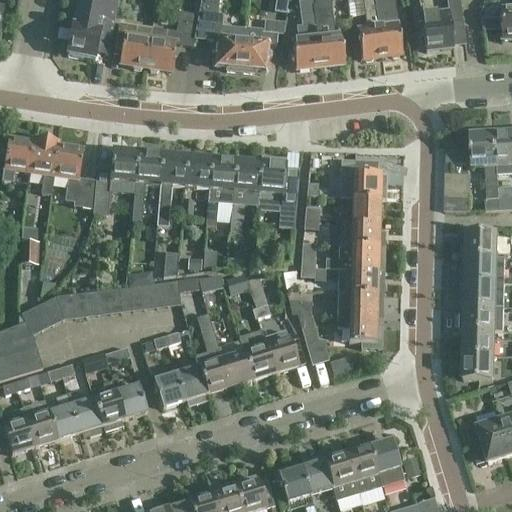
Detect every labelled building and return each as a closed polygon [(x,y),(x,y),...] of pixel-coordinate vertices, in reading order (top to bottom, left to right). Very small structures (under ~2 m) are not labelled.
[(117,9),(118,0),(90,0),(90,1),(83,0),(77,0),(76,10),(66,59),(94,65),(98,45),(109,47),(117,9)] [(118,0),(117,9),(136,13),(138,0),(118,0)] [(224,75),(239,77),(242,45),(244,35),(221,32),(222,20),(216,20),(218,0),(201,0),(198,19),(194,43),(213,45),(211,55),(216,56),(215,71),(225,72),(224,75)] [(313,8),(320,71),(344,68),(341,39),(334,40),(330,0),(314,0),(314,8),(313,8)] [(381,61),(373,0),(348,0),(347,0),(349,21),(365,19),(367,31),(357,32),(361,63),(381,61)] [(373,0),(381,61),(401,58),(393,0),(373,0)] [(465,48),(459,1),(458,0),(446,0),(447,3),(448,14),(421,18),(425,55),(453,51),(453,49),(465,48)] [(511,42),(511,0),(510,0),(511,11),(498,11),(500,43),(511,42)] [(320,71),(313,8),(312,2),(301,4),(302,17),(300,17),(301,29),(296,30),(296,34),(297,44),(292,45),(295,73),(320,71)] [(193,43),(194,43),(198,19),(179,15),(175,35),(151,31),(145,72),(147,72),(149,75),(157,76),(159,74),(171,76),(175,51),(174,51),(174,48),(192,51),(193,43)] [(277,38),(282,39),(284,26),(264,24),(263,37),(260,36),(261,34),(244,32),(244,35),(242,45),(239,77),(254,78),(254,74),(265,75),(266,61),(271,61),(272,49),(275,49),(277,38)] [(143,72),(145,72),(151,31),(119,27),(115,52),(121,52),(119,68),(131,70),(132,72),(141,74),(143,72)] [(370,63),(370,76),(413,77),(413,64),(370,63)] [(303,78),(305,90),(357,82),(355,70),(303,78)] [(511,130),(505,131),(502,134),(502,137),(495,138),(497,178),(511,177),(511,130)] [(499,202),(497,178),(495,138),(486,138),(486,135),(483,132),(472,133),(469,136),(472,172),(484,171),(486,203),(485,203),(485,215),(499,214),(499,202)] [(34,146),(34,142),(33,142),(32,145),(8,141),(3,173),(2,184),(11,186),(13,175),(30,177),(34,146)] [(55,181),(59,149),(49,147),(50,144),(34,142),(34,146),(30,177),(43,179),(41,198),(51,199),(54,181),(55,181)] [(59,149),(55,181),(68,183),(67,193),(65,205),(73,206),(73,211),(93,213),(94,186),(90,186),(90,185),(78,183),(82,155),(74,154),(74,151),(59,149)] [(94,186),(93,213),(92,218),(107,219),(109,196),(133,198),(134,198),(137,157),(112,155),(111,171),(96,170),(94,186)] [(160,190),(162,159),(137,157),(134,198),(133,198),(131,225),(142,225),(145,189),(160,190)] [(184,192),(187,161),(162,159),(160,190),(156,230),(168,231),(171,191),(184,192)] [(187,161),(184,192),(209,194),(212,163),(187,161)] [(233,196),(236,165),(212,163),(209,194),(206,229),(215,230),(217,207),(219,207),(220,195),(233,196)] [(258,199),(261,168),(236,165),(233,196),(230,238),(240,239),(241,225),(243,224),(245,197),(258,199)] [(380,179),(375,179),(376,167),(354,167),(354,166),(342,165),(341,188),(353,189),(353,203),(379,204),(385,204),(386,179),(380,179)] [(280,214),(294,215),(297,175),(284,174),(285,170),(261,168),(258,199),(281,201),(280,214)] [(444,191),(469,192),(470,178),(444,178),(444,191)] [(307,187),(306,199),(318,200),(318,188),(307,187)] [(444,202),(469,204),(469,192),(444,191),(444,202)] [(511,201),(499,202),(499,214),(511,213),(511,201)] [(469,204),(444,202),(443,215),(468,216),(469,204)] [(352,227),(379,228),(379,204),(353,203),(352,227)] [(191,220),(192,204),(183,204),(181,219),(191,220)] [(304,224),(318,224),(318,213),(305,212),(304,224)] [(318,224),(304,224),(303,233),(317,234),(318,224)] [(379,228),(352,227),(351,250),(385,251),(385,236),(379,236),(379,228)] [(466,262),(495,263),(496,237),(466,236),(466,262)] [(38,246),(21,245),(20,278),(37,278),(38,246)] [(385,252),(385,251),(351,250),(338,250),(338,264),(325,264),(324,273),(338,274),(377,275),(378,252),(385,252)] [(216,259),(204,259),(203,272),(215,273),(216,259)] [(300,271),(314,272),(315,262),(301,261),(300,271)] [(495,263),(466,262),(465,287),(495,287),(495,263)] [(200,274),(201,263),(188,263),(187,273),(200,274)] [(163,281),(176,280),(176,271),(164,270),(163,281)] [(314,272),(300,271),(299,281),(313,283),(314,272)] [(377,284),(377,275),(338,274),(337,283),(350,284),(350,297),(383,299),(383,284),(377,284)] [(295,276),(282,277),(284,286),(295,286),(295,276)] [(150,277),(128,279),(129,289),(151,286),(150,277)] [(244,295),(240,280),(225,284),(230,299),(244,295)] [(213,281),(198,283),(202,297),(216,294),(213,281)] [(252,302),(258,322),(269,319),(263,299),(260,300),(255,283),(247,284),(252,302)] [(196,284),(177,286),(178,297),(197,294),(196,284)] [(165,287),(168,310),(180,309),(178,297),(177,286),(165,287)] [(154,289),(157,312),(168,310),(165,287),(154,289)] [(495,287),(465,287),(464,311),(494,311),(495,287)] [(142,290),(145,313),(157,312),(154,289),(142,290)] [(130,292),(133,315),(145,313),(142,290),(130,292)] [(119,293),(122,316),(133,315),(130,292),(119,293)] [(107,295),(110,318),(122,316),(119,293),(107,295)] [(96,296),(99,319),(110,318),(107,295),(96,296)] [(84,298),(87,321),(99,319),(96,296),(84,298)] [(337,321),(376,323),(376,315),(382,315),(383,299),(350,297),(337,297),(337,321)] [(72,299),(75,322),(87,321),(84,298),(72,299)] [(56,301),(63,324),(64,324),(75,322),(72,299),(56,301)] [(41,309),(52,330),(62,324),(63,324),(56,301),(41,309)] [(310,307),(298,306),(288,305),(290,318),(296,319),(310,320),(309,316),(310,307)] [(31,314),(42,335),(52,330),(41,309),(31,314)] [(464,335),(494,336),(494,335),(502,335),(502,311),(494,311),(464,311),(464,335)] [(25,327),(32,340),(42,335),(31,314),(20,319),(25,327)] [(229,392),(221,365),(213,336),(210,326),(207,319),(196,322),(206,357),(195,360),(199,372),(207,399),(229,392)] [(318,344),(310,320),(296,319),(305,348),(306,348),(312,366),(312,369),(330,363),(325,345),(318,344)] [(360,354),(381,354),(382,332),(376,332),(376,323),(337,321),(336,332),(349,332),(348,347),(361,348),(360,354)] [(210,326),(213,336),(224,332),(221,323),(210,326)] [(0,350),(10,347),(32,340),(25,327),(0,336),(0,350)] [(267,350),(275,378),(297,371),(285,335),(264,341),(267,350)] [(494,336),(464,335),(463,360),(493,360),(494,336)] [(168,350),(180,346),(177,337),(165,341),(168,350)] [(13,357),(35,350),(32,340),(10,347),(13,357)] [(165,341),(152,344),(155,354),(168,350),(165,341)] [(0,361),(13,357),(10,347),(0,350),(0,361)] [(17,368),(38,362),(35,350),(13,357),(17,368)] [(243,358),(252,385),(275,378),(267,350),(243,358)] [(104,359),(107,369),(130,362),(127,352),(104,359)] [(0,361),(0,373),(17,368),(13,357),(0,361)] [(252,385),(243,358),(221,365),(229,392),(252,385)] [(107,369),(104,359),(91,363),(94,372),(107,369)] [(493,360),(463,360),(462,383),(492,384),(493,360)] [(38,362),(17,368),(20,380),(42,373),(38,362)] [(0,385),(20,380),(17,368),(0,373),(0,385)] [(59,373),(62,382),(74,379),(71,369),(59,373)] [(102,385),(122,380),(120,371),(99,376),(102,385)] [(196,409),(207,406),(205,400),(207,399),(199,372),(176,379),(184,406),(194,403),(196,409)] [(62,382),(59,373),(37,380),(40,389),(50,386),(62,382)] [(162,413),(184,406),(176,379),(154,386),(162,413)] [(14,387),(17,396),(29,392),(26,383),(14,387)] [(118,433),(116,427),(124,424),(116,397),(112,385),(103,388),(106,400),(93,404),(102,431),(103,431),(105,437),(118,433)] [(17,396),(14,387),(2,390),(5,400),(17,396)] [(116,397),(124,424),(147,418),(138,390),(116,397)] [(267,390),(215,404),(217,414),(270,401),(267,390)] [(93,404),(82,407),(78,395),(67,399),(79,438),(88,436),(90,442),(101,438),(100,432),(102,431),(93,404)] [(48,418),(56,445),(79,438),(67,399),(54,403),(57,409),(55,410),(57,415),(48,418)] [(22,413),(34,452),(56,445),(48,418),(44,405),(37,407),(37,406),(31,407),(31,409),(22,412),(22,413)] [(34,452),(22,413),(12,416),(16,428),(3,432),(11,459),(34,452)] [(511,421),(499,425),(509,461),(511,459),(511,421)] [(509,461),(499,425),(478,432),(476,425),(464,429),(472,452),(482,449),(488,467),(509,461)] [(369,451),(381,491),(404,484),(391,444),(369,451)] [(346,458),(359,498),(381,491),(369,451),(346,458)] [(324,465),(332,493),(336,506),(359,498),(346,458),(324,465)] [(324,465),(321,466),(319,461),(309,464),(311,469),(302,472),(310,500),(332,493),(324,465)] [(402,466),(407,484),(423,480),(418,462),(402,466)] [(310,500),(302,472),(294,474),(293,468),(277,473),(287,507),(310,500)] [(257,487),(257,486),(248,489),(247,483),(233,488),(240,511),(267,511),(273,510),(265,485),(257,487)] [(212,500),(215,511),(240,511),(233,488),(218,492),(220,498),(212,500)] [(215,511),(212,500),(204,503),(202,497),(187,502),(189,507),(190,511),(215,511)] [(389,511),(392,511),(411,506),(409,498),(387,504),(389,511)]
